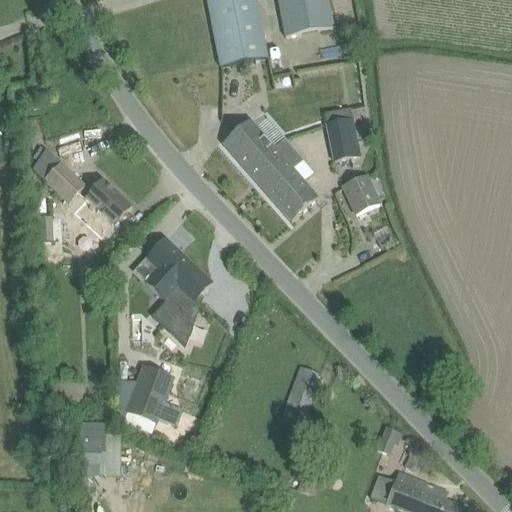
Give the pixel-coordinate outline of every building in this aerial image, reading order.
[(267,60),(255,0),(206,0),(220,69),(267,60)] [(333,29),(327,0),(276,0),(285,39),(333,29)] [(324,126),(332,164),(360,158),(352,120),(324,126)] [(318,201),(303,184),(313,175),(284,142),(274,150),(250,123),(223,146),(291,225),(318,201)] [(39,178),(69,206),(85,187),(61,164),(60,165),(53,157),(36,175),(39,178)] [(343,189),(357,219),(381,208),(366,178),(343,189)] [(132,211),(102,183),(75,212),(95,231),(93,233),(105,245),(118,232),(115,229),(132,211)] [(51,220),(38,220),(39,232),(52,231),(51,220)] [(158,270),(145,284),(165,303),(151,318),(183,348),(193,322),(184,315),(199,299),(211,286),(194,270),(165,242),(151,256),(148,260),(158,270)] [(286,406),(306,414),(320,377),(300,369),(286,406)] [(173,381),(143,370),(126,415),(128,415),(156,426),(173,381)] [(83,387),(51,387),(52,413),(65,413),(74,413),(83,413),(83,387)] [(128,415),(124,427),(152,437),(156,426),(128,415)] [(380,442),(398,448),(402,435),(385,429),(380,442)] [(136,476),(135,453),(121,453),(121,436),(100,437),(101,477),(136,476)] [(410,457),(404,469),(412,472),(418,461),(410,457)] [(467,511),(445,503),(448,495),(398,475),(394,484),(379,478),(370,501),(386,507),(399,511),(467,511)] [(301,494),(312,498),(316,487),(305,483),(301,494)]
